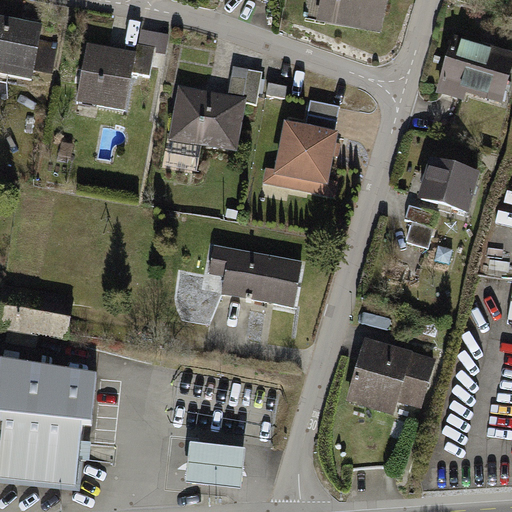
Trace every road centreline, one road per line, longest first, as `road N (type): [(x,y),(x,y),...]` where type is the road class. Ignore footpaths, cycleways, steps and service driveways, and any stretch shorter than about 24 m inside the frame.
road 1 (residential): [(302,511),(303,434),(398,89)]
road 2 (residential): [(142,0),(398,89)]
